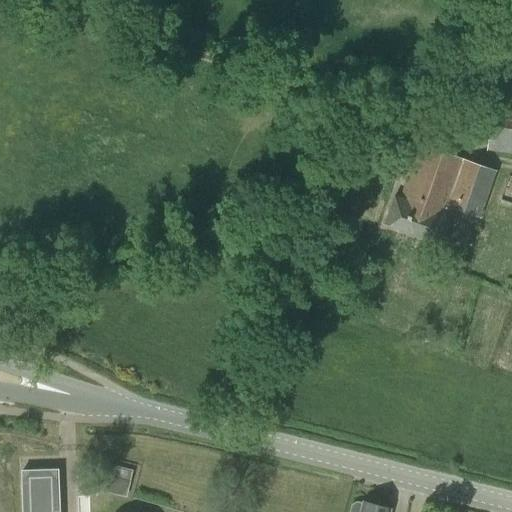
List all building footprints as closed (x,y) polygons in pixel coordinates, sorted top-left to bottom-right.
[(294,106),(276,101),(272,113),(290,118),(294,106)] [(511,104),(494,102),(486,152),(511,155),(511,104)] [(394,197),(384,226),(441,246),(451,217),(446,215),(448,208),(480,219),(496,173),(418,146),(400,199),(394,197)] [(103,491),(126,498),(133,471),(110,465),(103,491)] [(21,472),(22,511),(59,511),(58,471),(21,472)] [(362,503),(362,505),(356,504),(352,506),(350,511),(390,511),(391,510),(362,503)]
